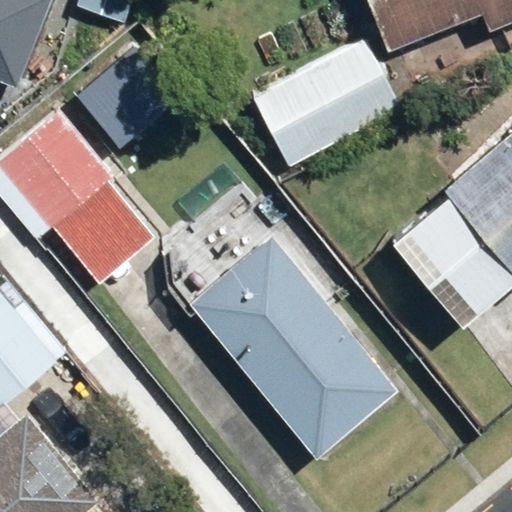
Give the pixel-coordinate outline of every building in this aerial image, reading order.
[(511,0),(347,0),(366,52),(472,14),(477,28),(511,14),(511,0)] [(248,98),(276,160),(379,112),(350,51),(248,98)] [(91,279),(144,234),(98,180),(112,168),(59,105),(0,154),(0,208),(26,240),(44,225),(91,279)] [(511,121),(380,239),(464,333),(511,290),(511,121)] [(255,225),(167,294),(303,465),(390,396),(255,225)] [(0,289),(0,395),(52,354),(0,289)] [(57,511),(0,445),(0,511),(57,511)]
